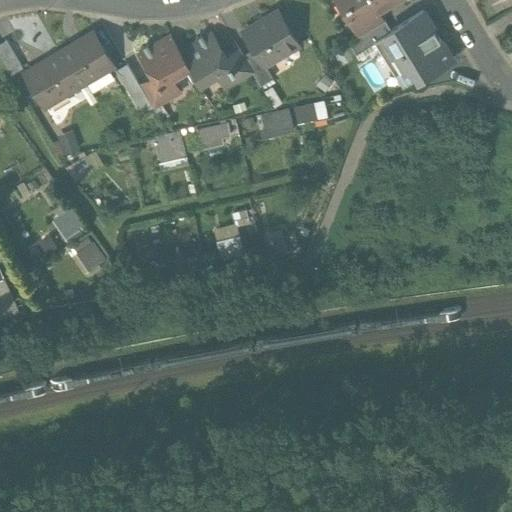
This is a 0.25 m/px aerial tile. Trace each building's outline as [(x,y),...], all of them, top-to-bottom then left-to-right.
[(335,0),(351,27),(378,11),(396,0),(335,0)] [(253,49),(263,67),(264,66),(298,46),(277,11),(242,33),(253,49)] [(357,38),(384,21),(378,11),(351,27),(357,38)] [(391,32),(374,43),(375,45),(394,77),(410,67),(418,80),(451,61),(422,13),(391,32)] [(374,43),(391,32),(384,21),(357,38),(349,43),(355,56),(375,45),(374,43)] [(78,87),(113,66),(94,33),(59,54),(78,87)] [(234,70),(225,56),(212,35),(207,38),(202,35),(196,38),(196,45),(197,47),(181,56),(189,70),(199,86),(215,76),(217,80),(230,73),(234,80),(237,78),(233,71),(234,70)] [(0,44),(0,57),(10,75),(23,68),(6,40),(0,44)] [(189,70),(181,56),(173,42),(157,53),(155,49),(149,45),(142,48),(143,54),(138,57),(151,78),(160,93),(162,91),(175,83),(173,79),(189,70)] [(251,73),(241,55),(238,49),(225,56),(234,70),(233,71),(237,78),(239,81),(251,73)] [(273,80),(264,66),(263,67),(253,49),(241,55),(251,73),(260,88),(273,80)] [(78,87),(59,54),(25,75),(44,107),(78,87)] [(126,65),(114,71),(132,102),(144,95),(126,65)] [(160,93),(151,78),(139,85),(153,110),(167,101),(162,91),(160,93)] [(293,132),(292,124),(326,117),(322,101),(264,113),(269,137),(293,132)] [(225,122),(194,131),(199,148),(230,140),(225,122)] [(181,131),(151,136),(156,167),(186,162),(181,131)] [(51,218),(63,241),(82,231),(70,208),(51,218)] [(87,237),(70,248),(83,266),(100,255),(87,237)] [(0,319),(14,314),(0,278),(0,319)]
